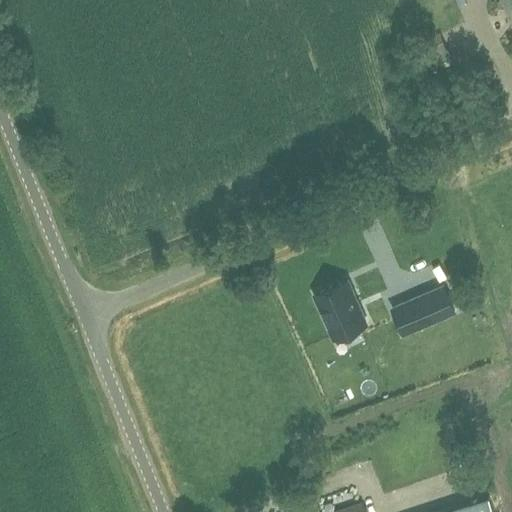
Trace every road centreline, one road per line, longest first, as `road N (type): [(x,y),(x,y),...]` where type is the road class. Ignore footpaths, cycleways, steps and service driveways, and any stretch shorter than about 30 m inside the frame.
road 1 (unclassified): [(84,318),(511,125)]
road 2 (unclassified): [(84,318),(0,108)]
road 3 (unclassified): [(162,511),(84,318)]
